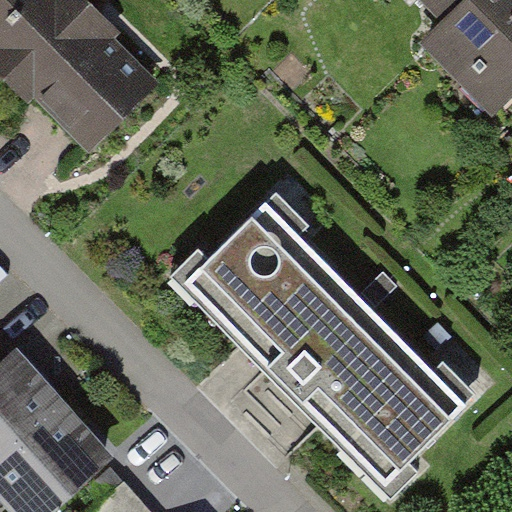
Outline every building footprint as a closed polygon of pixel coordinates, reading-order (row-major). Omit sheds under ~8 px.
[(115,32),(83,0),(0,0),(0,66),(29,96),(36,89),(92,146),(154,85),(108,39),(115,32)] [(419,0),(443,23),(466,0),(491,0),(496,4),(500,0),(419,0)] [(511,0),(500,0),(496,4),(491,0),(466,0),(443,23),(421,45),(493,118),(511,99),(511,0)] [(268,203),(202,268),(237,304),(223,318),(351,448),(365,434),(401,471),(468,404),(268,203)] [(0,462),(60,409),(13,357),(0,368),(0,462)] [(50,511),(107,461),(60,409),(0,462),(0,481),(27,511),(50,511)] [(150,511),(126,484),(95,511),(150,511)]
